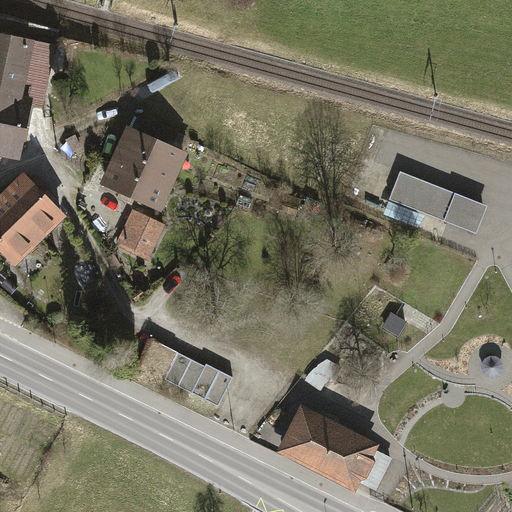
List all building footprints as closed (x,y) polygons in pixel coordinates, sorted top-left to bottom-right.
[(0,92),(36,100),(35,105),(44,106),(56,47),(0,35),(0,92)] [(0,157),(23,162),(35,105),(36,100),(0,92),(0,157)] [(139,116),(133,129),(186,153),(192,139),(139,116)] [(115,160),(114,163),(175,191),(191,155),(186,153),(133,129),(129,128),(115,160)] [(165,214),(175,191),(114,163),(103,187),(124,196),(165,214)] [(26,173),(0,198),(44,243),(70,218),(40,187),(26,173)] [(400,173),(389,201),(478,235),(489,207),(400,173)] [(0,252),(17,270),(44,243),(0,198),(0,252)] [(134,210),(117,245),(150,261),(167,226),(134,210)] [(374,224),(356,221),(354,234),(372,237),(374,224)] [(117,257),(109,261),(116,272),(123,268),(117,257)] [(391,313),(382,327),(399,338),(408,324),(391,313)] [(141,369),(222,405),(236,375),(154,339),(141,369)] [(490,380),(496,380),(501,377),(504,372),(504,367),(501,362),(496,359),(491,359),(486,361),(483,366),(483,372),(485,377),(490,380)] [(350,433),(301,408),(278,454),(355,493),(360,483),(368,482),(376,465),(374,460),(380,448),(350,433)]
